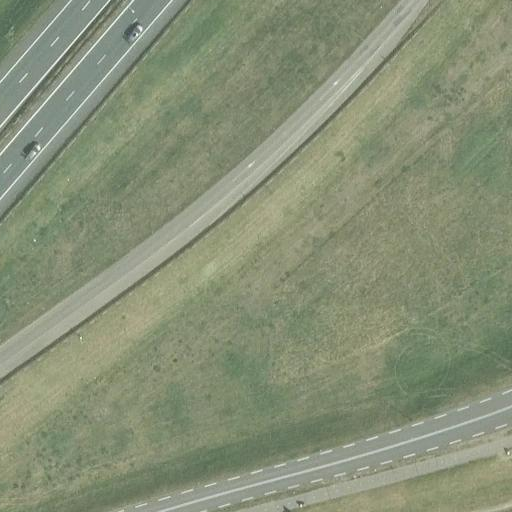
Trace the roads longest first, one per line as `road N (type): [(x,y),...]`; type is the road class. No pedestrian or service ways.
road 1 (trunk): [(0,354),(258,158),(410,0)]
road 2 (tertiary): [(164,511),(511,406)]
road 3 (trunk): [(0,176),(152,0)]
road 4 (trunk): [(89,0),(0,103)]
